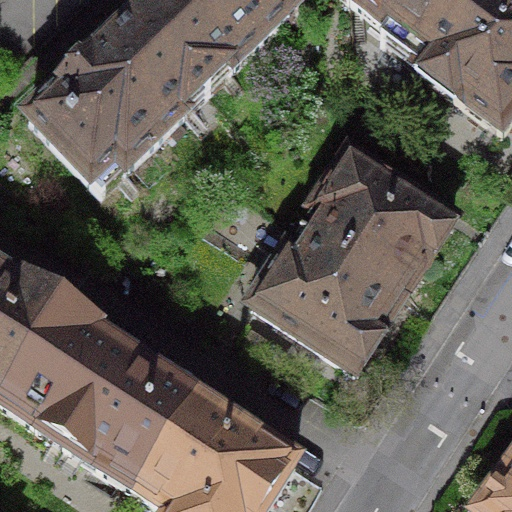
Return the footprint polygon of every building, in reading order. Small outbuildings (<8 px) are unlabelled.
[(310,0),(312,1),(313,0),(160,0),(135,24),(197,89),(220,68),(231,79),(291,21),(280,10),(290,0),(310,0)] [(350,9),(356,0),(353,0),(348,8),(350,9)] [(356,0),(350,9),(425,67),(418,78),(420,79),(479,0),(356,0)] [(511,6),(503,0),(479,0),(420,79),(463,113),(474,98),(511,127),(511,6)] [(197,89),(135,24),(81,76),(28,127),(90,193),(115,169),(126,180),(186,122),(175,111),(197,89)] [(324,226),(312,244),(390,295),(401,278),(412,261),(426,270),(453,228),(349,161),(313,218),(324,226)] [(379,312),(390,295),(312,244),(300,263),(288,256),(251,313),(354,380),(382,338),(368,329),(379,312)] [(0,408),(59,318),(0,279),(0,408)] [(135,500),(195,406),(127,362),(59,318),(0,408),(0,412),(34,435),(42,424),(105,466),(98,477),(135,500)] [(195,406),(135,500),(152,511),(268,511),(295,471),(245,439),(195,406)] [(511,511),(511,474),(483,511),(511,511)]
